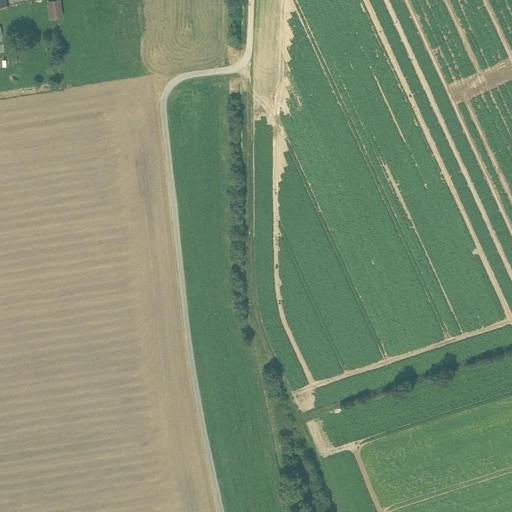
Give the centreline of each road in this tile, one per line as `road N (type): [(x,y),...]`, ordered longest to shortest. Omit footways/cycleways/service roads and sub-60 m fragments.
road 1 (track): [(254,0),(246,69),(176,82),(165,102),(198,396),(223,511)]
road 2 (track): [(246,69),(255,309),(341,511)]
